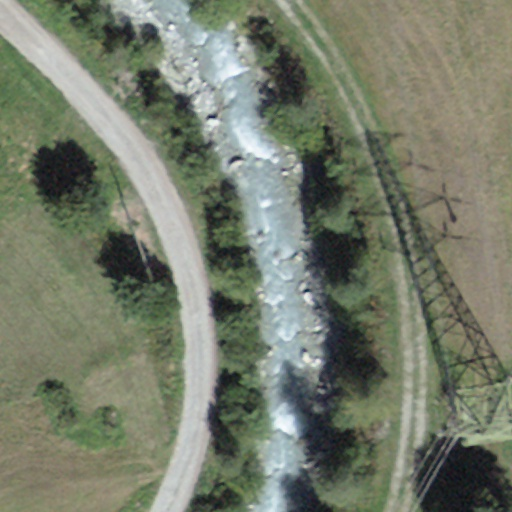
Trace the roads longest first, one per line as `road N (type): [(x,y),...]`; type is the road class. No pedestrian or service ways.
road 1 (track): [(167,511),(200,383),(190,275),(144,174),(0,10)]
road 2 (track): [(287,0),(355,96),(394,229),(407,472),(386,511)]
